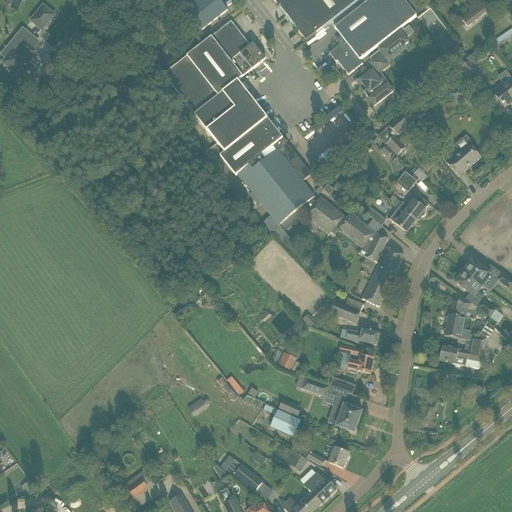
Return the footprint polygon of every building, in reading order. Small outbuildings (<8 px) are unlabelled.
[(185,0),(184,1),(189,8),(180,15),(196,35),(228,11),(219,0),(185,0)] [(272,0),(306,43),(361,0),(272,0)] [(339,46),(329,54),(336,62),(337,61),(348,76),(356,69),(363,65),(360,61),(416,17),(402,0),(364,0),(367,4),(342,23),(334,29),(345,43),(340,47),(339,46)] [(461,19),(467,28),(491,10),(485,1),(461,19)] [(29,22),(42,33),(56,16),(43,5),(29,22)] [(163,76),(225,153),(267,119),(237,82),(243,78),(237,70),(246,63),(252,71),(263,62),(260,59),(263,57),(254,44),(250,47),(231,22),(163,76)] [(511,29),(494,41),(498,48),(511,38),(511,29)] [(375,76),(387,66),(384,62),(408,42),(401,33),(379,50),(379,51),(370,58),(372,61),(369,64),(372,68),(369,70),(371,73),(360,82),(369,93),(366,96),(374,106),(393,92),(387,85),(384,87),(375,76)] [(27,78),(32,82),(37,76),(32,72),(34,69),(32,67),(37,61),(32,57),(36,52),(22,40),(3,63),(24,81),(27,78)] [(473,68),(477,65),(471,56),(459,65),(473,83),(480,77),(473,68)] [(504,86),(494,94),(499,100),(505,108),(511,102),(511,79),(511,80),(504,86)] [(451,94),(457,101),(464,95),(458,88),(451,94)] [(315,131),(306,137),(316,153),(355,127),(341,107),(312,127),(315,131)] [(396,136),(417,118),(409,109),(377,138),(379,140),(385,146),(386,146),(397,157),(405,148),(395,137),(396,136)] [(278,227),(312,200),(315,198),(302,182),(312,175),(287,144),(284,145),(280,141),(283,139),(267,119),(225,153),(220,157),(236,176),(237,176),(278,227)] [(470,145),(472,143),(466,136),(454,146),(459,152),(455,156),(453,154),(445,161),(458,177),(481,158),(470,145)] [(381,152),(387,158),(393,153),(387,147),(381,152)] [(207,151),(210,157),(216,153),(213,148),(207,151)] [(396,184),(408,193),(418,179),(408,169),(396,184)] [(321,187),(315,192),(318,196),(324,191),(321,187)] [(312,200),(278,227),(271,233),(281,246),(286,250),(292,258),(305,247),(299,239),(294,243),(290,238),(289,239),(285,233),(303,218),(304,218),(300,223),(313,234),(317,228),(329,237),(331,234),(334,237),(338,232),(360,249),(358,254),(379,265),(361,300),(379,308),(404,256),(385,247),(388,240),(376,234),(367,227),(351,214),(346,220),(344,218),(344,217),(320,198),(316,204),(312,200)] [(396,199),(393,204),(399,208),(401,210),(412,218),(416,222),(420,217),(422,217),(424,217),(425,215),(425,214),(424,212),(425,211),(429,205),(423,200),(422,201),(416,199),(414,202),(413,201),(408,208),(403,204),(402,204),(396,199)] [(373,220),(382,227),(386,221),(364,204),(362,206),(359,204),(356,207),(373,220)] [(401,210),(399,208),(390,220),(407,234),(416,222),(412,218),(401,210)] [(465,271),(463,272),(483,287),(488,280),(493,284),(496,279),(472,261),(469,266),(467,265),(463,270),(465,271)] [(483,287),(463,272),(462,274),(461,273),(457,278),(458,279),(455,284),(480,302),(483,297),(478,293),(483,287)] [(497,281),(510,291),(511,288),(511,281),(502,275),(497,281)] [(444,330),(443,335),(445,335),(444,337),(465,341),(468,342),(469,337),(470,334),(462,332),(464,319),(465,312),(469,307),(457,298),(453,302),(451,316),(449,316),(448,317),(447,317),(446,322),(447,322),(446,331),(444,330)] [(347,299),(344,306),(361,312),(363,306),(347,299)] [(361,312),(344,306),(334,302),(329,315),(355,325),(361,312)] [(477,309),(490,318),(495,311),(482,302),(477,309)] [(260,318),(264,323),(270,317),(266,312),(260,318)] [(311,327),(316,321),(308,314),(303,320),(311,327)] [(300,320),(295,324),(302,333),(308,329),(300,320)] [(359,343),(359,345),(368,347),(368,345),(377,346),(379,333),(362,330),(361,334),(348,331),(346,340),(359,343)] [(440,355),(439,359),(440,360),(439,362),(456,365),(457,358),(467,360),(466,367),(478,370),(480,369),(481,363),(484,347),(486,340),(473,337),(471,344),(465,343),(464,351),(442,347),(441,354),(440,355)] [(357,372),(371,375),(374,360),(361,357),(362,351),(341,347),(340,354),(351,356),(348,370),(349,370),(349,373),(356,374),(356,372),(357,372)] [(277,366),(290,372),(296,359),(283,353),(277,366)] [(228,380),(240,394),(244,390),(231,377),(228,380)] [(302,390),(326,398),(329,388),(306,379),(302,390)] [(252,389),(248,394),(254,398),(258,393),(252,389)] [(187,409),(194,418),(207,409),(201,399),(187,409)] [(359,422),(360,420),(359,420),(362,412),(354,409),(355,407),(335,400),(332,406),(342,410),(336,427),(355,434),(357,426),(358,426),(358,424),(359,422)] [(282,401),(279,409),(290,413),(293,406),(282,401)] [(349,455),(341,451),(342,449),(342,450),(345,443),(332,437),(329,444),(336,447),(335,449),(334,448),(328,463),(343,470),(349,455)] [(67,439),(61,442),(64,448),(70,444),(67,439)] [(284,463),(301,473),(308,462),(291,452),(284,463)] [(306,459),(321,468),(325,461),(310,453),(306,459)] [(257,454),(252,461),(262,467),(266,461),(257,454)] [(266,485),(240,465),(235,461),(227,471),(232,475),(257,495),(266,485)] [(229,476),(218,466),(214,469),(222,480),(229,476)] [(312,492),(311,493),(298,505),(292,498),(288,502),(282,508),(285,511),(314,511),(337,491),(326,479),(324,481),(317,474),(305,485),(312,492)] [(125,490),(133,502),(155,486),(146,475),(125,490)] [(190,511),(182,497),(170,504),(174,511),(190,511)] [(223,506),(226,511),(239,511),(234,500),(223,506)]
